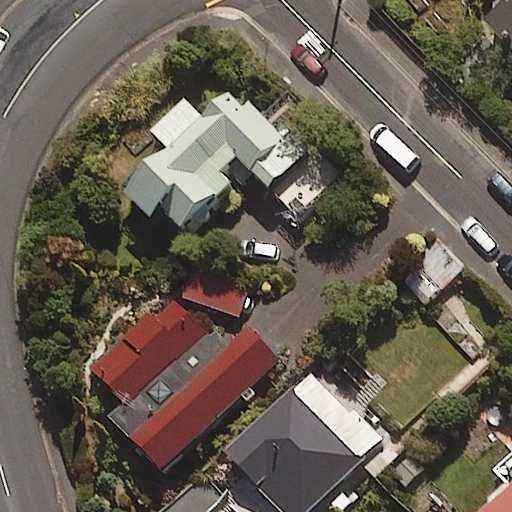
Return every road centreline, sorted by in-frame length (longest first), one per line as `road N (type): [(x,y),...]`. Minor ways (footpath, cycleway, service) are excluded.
road 1 (residential): [(281,0),(511,231)]
road 2 (tertiary): [(101,0),(49,52),(0,122)]
